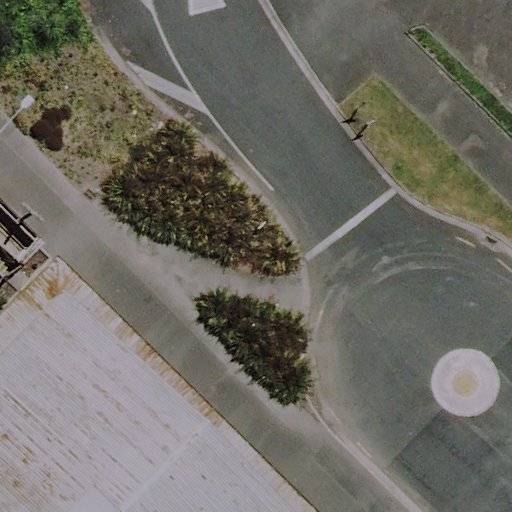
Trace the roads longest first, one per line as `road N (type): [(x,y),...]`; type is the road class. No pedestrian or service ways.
road 1 (unclassified): [(201,0),(347,249)]
road 2 (unclassified): [(511,431),(411,333),(347,249)]
